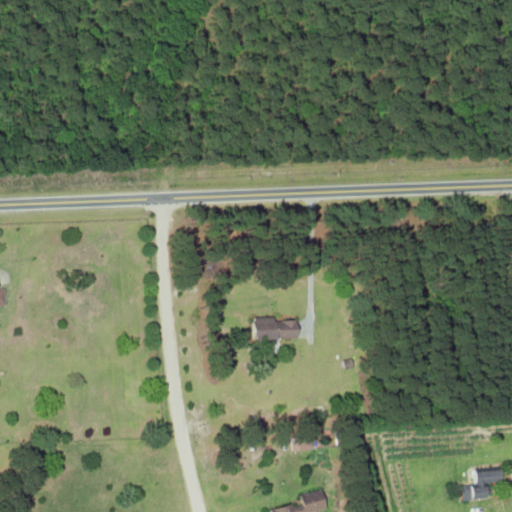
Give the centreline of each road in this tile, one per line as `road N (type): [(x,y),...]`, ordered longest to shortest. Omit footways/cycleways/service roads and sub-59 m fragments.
road 1 (tertiary): [(0,202),(511,182)]
road 2 (residential): [(166,195),(169,339),(200,511)]
